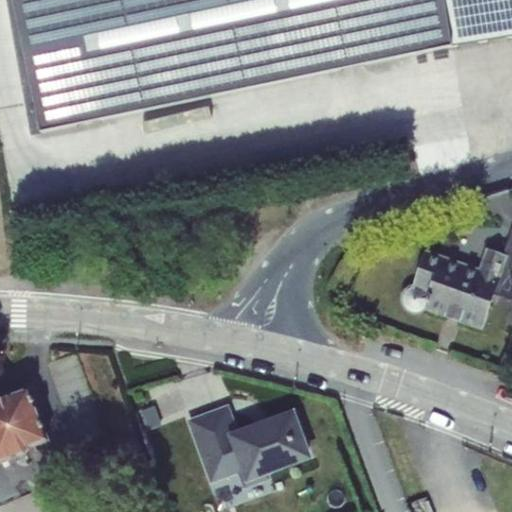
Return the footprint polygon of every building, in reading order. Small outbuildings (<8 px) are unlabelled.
[(443,0),(19,0),(47,132),(453,48),(443,0)] [(511,0),(443,0),(453,48),(511,37),(511,0)] [(511,229),(504,255),(508,256),(495,294),(511,299),(511,229)] [(423,309),(425,308),(483,328),(495,294),(508,256),(504,255),(486,249),(479,269),(426,250),(420,267),(415,282),(414,285),(412,286),(409,287),(407,289),(405,291),(403,293),(403,296),(403,299),(403,302),(404,305),(406,307),(408,308),(411,310),(415,311),(418,311),(421,310),(423,309)] [(415,282),(420,267),(414,265),(409,280),(415,282)] [(30,388),(0,399),(0,463),(23,455),(25,460),(36,457),(32,446),(48,440),(30,388)] [(230,403),(187,419),(211,485),(239,474),(245,490),(272,480),(271,475),(314,460),(296,410),(240,430),(230,403)] [(115,442),(114,450),(124,451),(125,444),(115,442)]
